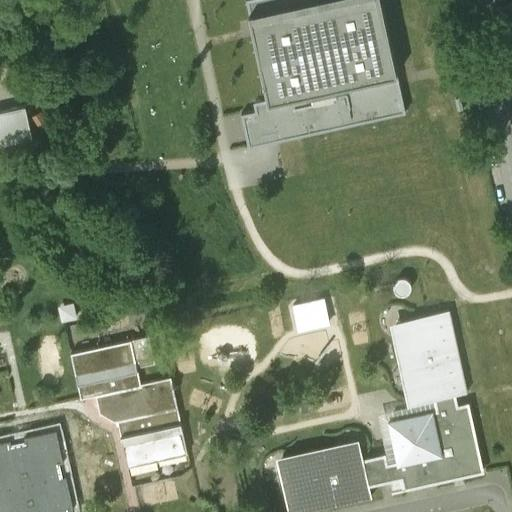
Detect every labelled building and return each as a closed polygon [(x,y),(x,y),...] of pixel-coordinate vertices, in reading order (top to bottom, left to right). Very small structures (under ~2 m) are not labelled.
[(382,0),(248,0),(268,95),(254,98),(256,108),(242,111),(249,143),(406,109),(382,0)] [(511,1),(494,6),(511,83),(511,1)] [(333,294),(299,299),(303,327),(337,321),(333,294)] [(64,302),(66,317),(83,315),(81,300),(64,302)] [(449,309),(397,320),(415,402),(435,398),(438,408),(389,418),(398,460),(388,462),(386,452),(364,456),(361,442),(279,460),(289,511),(293,511),(372,495),(370,484),(391,479),(393,490),(485,470),(469,401),(458,403),(456,393),(467,391),(449,309)] [(156,362),(150,334),(72,351),(82,397),(97,393),(100,411),(115,419),(118,418),(129,464),(189,451),(172,375),(141,382),(138,366),(156,362)] [(79,511),(61,423),(0,436),(0,511),(79,511)]
